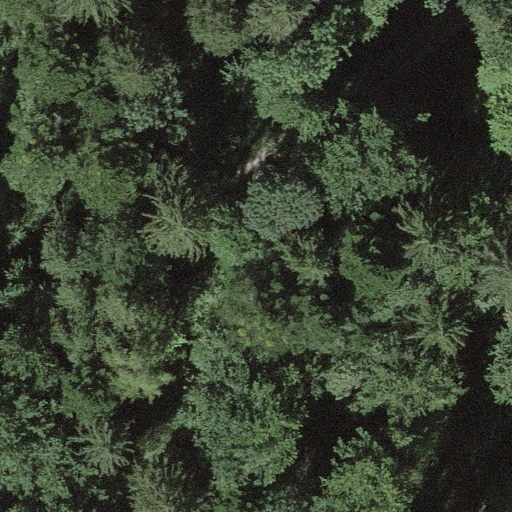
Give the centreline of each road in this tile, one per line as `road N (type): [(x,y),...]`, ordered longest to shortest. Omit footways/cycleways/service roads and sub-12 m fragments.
road 1 (track): [(0,352),(103,285),(481,0)]
road 2 (track): [(0,364),(294,306),(511,193)]
